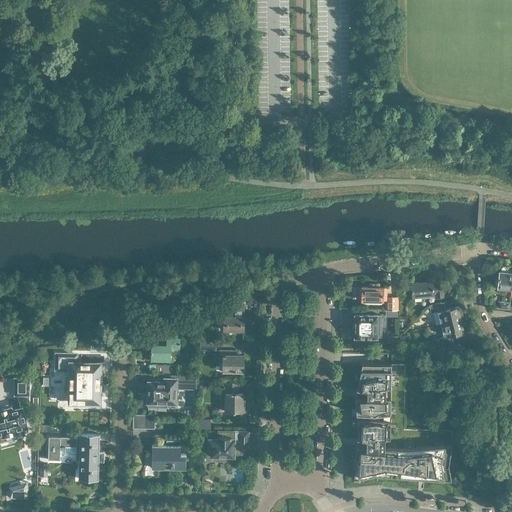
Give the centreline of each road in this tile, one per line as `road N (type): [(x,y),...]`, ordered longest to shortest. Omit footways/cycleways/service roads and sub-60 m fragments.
road 1 (residential): [(323,271),(285,281),(276,298),(275,482)]
road 2 (residential): [(320,482),(323,271)]
road 3 (residential): [(120,511),(124,342)]
road 4 (residential): [(323,271),(479,250)]
road 5 (residential): [(511,364),(478,310),(479,250)]
